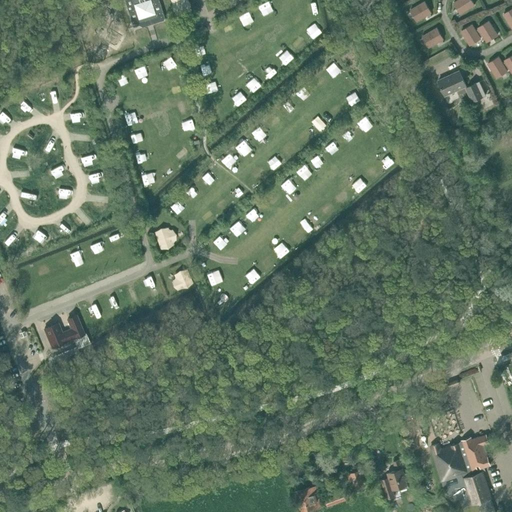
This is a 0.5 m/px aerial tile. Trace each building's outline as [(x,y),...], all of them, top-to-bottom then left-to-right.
[(129,0),(130,1),(122,4),(132,29),(139,26),(139,25),(150,21),(150,22),(158,19),(164,17),(157,0),(129,0)] [(471,0),(457,0),(454,2),(461,13),(475,5),(471,0)] [(425,1),(411,10),(417,21),(431,12),(425,1)] [(511,8),(503,14),(511,27),(511,8)] [(489,21),(478,28),(487,42),(498,35),(489,21)] [(472,24),(461,31),(470,45),(481,38),(472,24)] [(437,28),(422,36),(429,47),(443,39),(437,28)] [(499,57),(488,63),(496,77),(508,71),(499,57)] [(459,71),(438,81),(445,95),(466,85),(459,71)] [(476,83),(466,87),(473,101),(483,97),(485,95),(479,82),(476,83)] [(450,126),(444,129),(447,134),(452,131),(450,126)] [(51,346),(84,334),(77,316),(68,319),(72,331),(62,335),(59,326),(58,323),(44,328),(51,346)] [(437,444),(429,447),(440,481),(442,480),(445,490),(458,497),(460,496),(463,503),(470,501),(471,504),(477,502),(480,511),(495,511),(480,467),(490,464),(484,445),(488,444),(485,436),(471,441),(470,438),(464,440),(463,440),(460,441),(461,443),(439,450),(437,444)] [(388,477),(381,479),(387,499),(395,496),(393,490),(398,489),(399,491),(409,488),(408,485),(407,479),(408,479),(407,473),(405,474),(404,468),(403,468),(400,459),(392,462),(396,470),(387,472),(388,477)] [(361,469),(347,474),(350,482),(353,481),(356,489),(366,485),(361,469)] [(304,511),(322,507),(318,492),(316,485),(296,491),(302,511),(304,511)] [(328,507),(341,501),(346,499),(343,492),(325,499),(328,507)]
